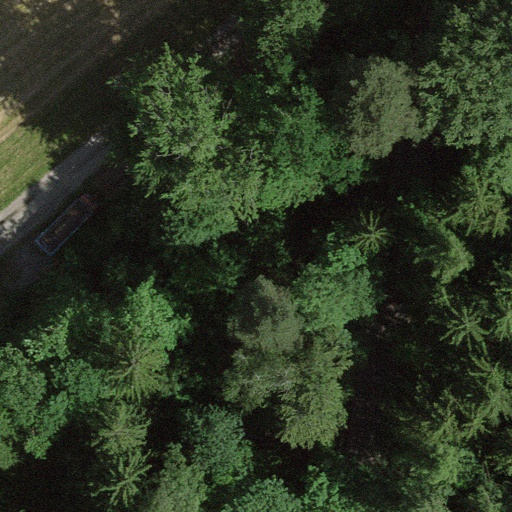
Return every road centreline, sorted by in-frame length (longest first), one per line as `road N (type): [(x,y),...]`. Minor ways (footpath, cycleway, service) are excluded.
road 1 (unclassified): [(357,511),(449,0)]
road 2 (track): [(277,0),(0,223)]
